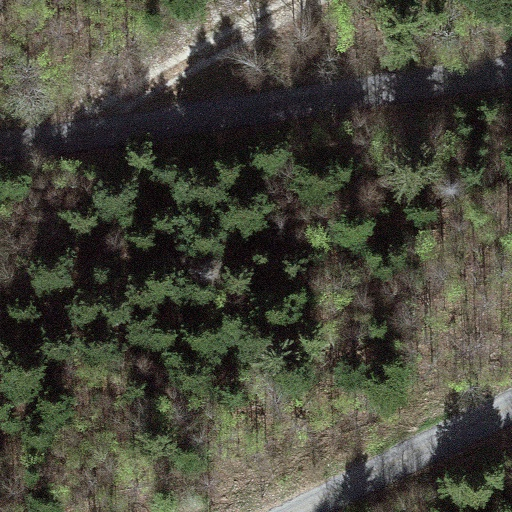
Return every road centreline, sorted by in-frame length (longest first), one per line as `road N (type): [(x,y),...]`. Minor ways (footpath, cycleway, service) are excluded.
road 1 (unclassified): [(0,137),(511,66)]
road 2 (track): [(301,0),(71,125)]
road 3 (unclassified): [(511,421),(322,511)]
